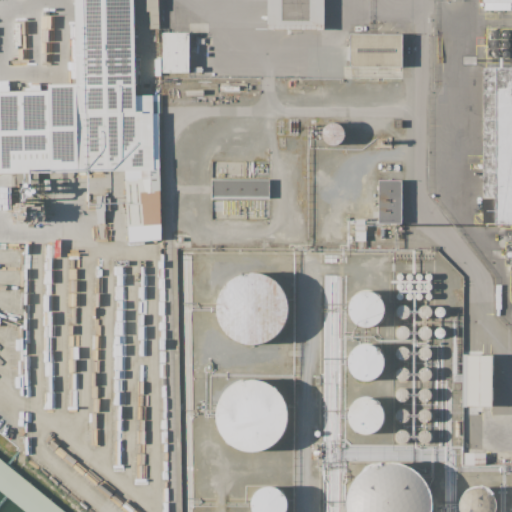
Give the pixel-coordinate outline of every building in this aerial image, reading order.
[(0,174),(0,91),(48,91),(48,85),(77,84),(75,0),(133,0),(136,96),(154,95),(155,112),(157,112),(161,224),(126,225),(124,171),(0,174)] [(267,0),(325,0),(325,30),(267,30),(267,0)] [(511,0),(511,10),(482,10),(482,0),(511,0)] [(163,32),(190,33),(188,71),(162,70),(163,32)] [(350,33),(402,33),(402,67),(350,67),(350,33)] [(483,68),(511,68),(511,223),(484,223),(483,68)] [(212,179),(268,179),(268,198),(212,198),(212,179)] [(379,180),(401,180),(402,222),(379,223),(379,180)] [(96,195),(105,195),(106,222),(96,222),(96,195)] [(286,323),(278,334),(266,342),(252,345),(238,342),(227,334),(219,323),(216,309),(219,295),(227,283),(238,275),(252,273),(266,275),(278,283),(286,295),(288,309),(286,323)] [(383,316),(380,322),(374,326),(367,327),(360,326),(354,322),(350,316),(348,309),(350,302),(354,296),(360,292),(367,291),(374,292),(380,296),(383,302),(385,309),(383,316)] [(408,314),(407,316),(405,318),(402,318),(399,318),(397,316),(396,314),(395,311),(396,309),(397,306),(399,305),(402,304),(405,305),(407,306),(408,309),(409,311),(408,314)] [(431,315),(430,317),(427,318),(425,319),(422,318),(420,317),(418,315),(418,312),(418,309),(420,307),(422,306),(425,305),(427,306),(430,307),(431,309),(432,312),(431,315)] [(445,314),(443,316),(442,317),(439,317),(437,317),(436,316),(434,314),(434,312),(434,310),(436,308),(437,307),(439,306),(442,307),(443,308),(445,310),(445,312),(445,314)] [(409,335),(408,337),(405,339),(403,339),(400,339),(398,337),(396,335),(396,332),(396,330),(398,327),(400,326),(403,325),(405,326),(408,327),(409,330),(410,332),(409,335)] [(431,335),(429,337),(427,339),(424,339),(422,339),(419,337),(418,335),(417,332),(418,330),(419,328),(422,326),(424,325),(427,326),(429,328),(431,330),(431,332),(431,335)] [(444,334),(443,336),(441,337),(439,338),(437,337),(435,336),(434,334),(434,332),(434,330),(435,328),(437,327),(439,327),(441,327),(443,328),(444,330),(445,332),(444,334)] [(383,369),(379,375),(373,379),(366,380),(359,379),(353,375),(349,369),(348,362),(349,355),(353,349),(359,345),(366,344),(373,345),(379,349),(383,355),(384,362),(383,369)] [(408,355),(406,358),(404,359),(401,360),(399,359),(396,358),(395,355),(394,353),(395,350),(396,348),(399,346),(401,346),(404,346),(406,348),(408,350),(408,353),(408,355)] [(430,356),(429,358),(427,359),(424,360),(421,359),(419,358),(418,356),(417,353),(418,350),(419,348),(421,347),(424,346),(427,347),(429,348),(430,350),(431,353),(430,356)] [(467,406),(467,355),(492,355),(492,406),(467,406)] [(408,376),(407,378),(404,380),(402,381),(399,380),(397,378),(395,376),(395,374),(395,371),(397,369),(399,367),(402,367),(404,367),(407,369),(408,371),(409,374),(408,376)] [(430,376),(429,379),(427,380),(424,381),(421,380),(419,379),(417,376),(417,374),(417,371),(419,369),(421,367),(424,367),(427,367),(429,369),(430,371),(431,374),(430,376)] [(285,430),(277,442),(265,450),(251,452),(237,450),(225,442),(217,430),(214,415),(217,401),(225,389),(237,381),(251,378),(265,381),(278,388),(286,393),(289,410),(288,415),(285,430)] [(408,397),(407,400),(405,401),(402,402),(399,401),(397,400),(396,397),(395,395),(396,392),(397,390),(399,388),(402,388),(405,388),(407,390),(408,392),(409,395),(408,397)] [(430,398),(429,400),(426,401),(424,402),(421,401),(419,400),(417,398),(417,395),(417,392),(419,390),(421,388),(424,388),(426,388),(429,390),(430,392),(431,395),(430,398)] [(382,423),(378,429),(372,433),(365,434),(358,433),(352,429),(348,423),(347,416),(348,409),(352,403),(358,399),(365,398),(372,399),(378,403),(382,409),(384,416),(382,423)] [(409,419),(407,421),(405,422),(402,423),(400,422),(397,421),(396,419),(395,416),(396,413),(397,411),(400,409),(402,409),(405,409),(407,411),(409,413),(409,416),(409,419)] [(431,418),(429,420),(427,422),(424,423),(421,422),(419,420),(418,418),(417,416),(418,413),(419,411),(421,409),(424,409),(427,409),(429,411),(431,413),(431,416),(431,418)] [(407,439),(406,441),(404,443),(401,443),(398,443),(396,441),(394,439),(394,436),(394,434),(396,431),(398,430),(401,429),(404,430),(406,431),(407,434),(408,436),(407,439)] [(431,439),(429,442),(427,443),(424,444),(422,443),(419,442),(418,439),(417,437),(418,434),(419,432),(422,430),(424,430),(427,430),(429,432),(431,434),(431,437),(431,439)] [(474,452),(485,452),(485,464),(474,464),(474,462),(474,453),(474,452)] [(474,453),(474,462),(466,462),(466,453),(474,453)] [(26,511),(0,490),(0,459),(64,511),(26,511)] [(430,511),(346,511),(345,504),(348,490),(350,484),(353,479),(359,473),(362,470),(365,466),(373,463),(376,463),(379,462),(386,461),(396,462),(405,464),(419,474),(429,488),(432,504),(430,511)] [(286,511),(252,511),(251,505),(252,498),(256,492),(262,488),(269,487),(276,488),(282,492),(286,498),(287,505),(286,511)] [(494,511),(460,511),(458,505),(460,498),(464,492),(470,488),(477,487),(484,488),(490,492),(494,498),(495,505),(494,511)]
